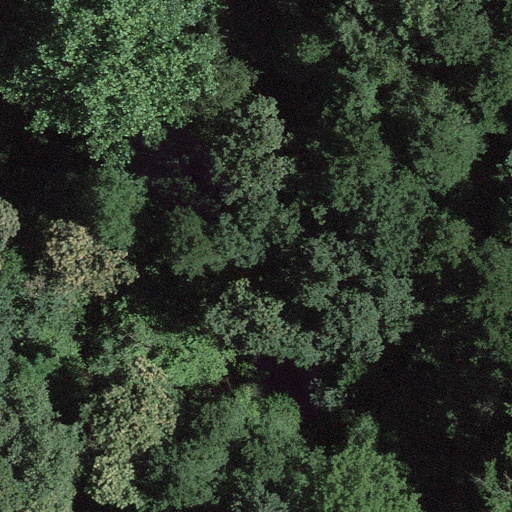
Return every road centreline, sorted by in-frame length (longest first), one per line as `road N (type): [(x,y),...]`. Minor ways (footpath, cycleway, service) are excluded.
road 1 (residential): [(105,0),(156,13),(252,19),(318,0)]
road 2 (track): [(372,511),(299,392)]
